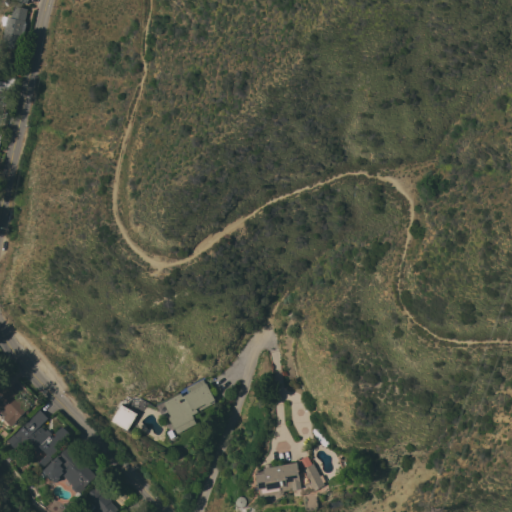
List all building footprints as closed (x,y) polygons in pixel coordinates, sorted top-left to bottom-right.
[(0,42),(4,26),(1,25),(3,16),(6,17),(6,14),(10,15),(12,5),(15,6),(16,1),(13,0),(26,0),(25,4),(22,3),(20,7),(27,9),(24,20),(25,21),(24,23),(25,23),(23,33),(21,33),(18,46),(14,45),(12,49),(3,47),(4,43),(0,42)] [(0,81),(5,82),(6,77),(14,78),(12,87),(9,87),(3,114),(4,114),(2,127),(0,126),(0,81)] [(174,429),(173,429),(168,420),(170,418),(161,402),(179,393),(181,396),(187,393),(184,388),(201,379),(204,384),(205,383),(215,402),(191,415),(193,418),(195,424),(177,434),(174,429)] [(0,380),(9,389),(10,388),(19,398),(21,396),(29,404),(29,406),(26,409),(28,412),(26,414),(24,412),(15,421),(16,421),(10,427),(2,418),(3,417),(0,414),(0,380)] [(50,457),(51,458),(42,468),(37,463),(46,454),(41,450),(39,453),(35,449),(38,446),(25,434),(12,447),(6,441),(13,435),(22,426),(38,409),(47,418),(41,424),(52,436),(61,427),(70,436),(50,457)] [(315,427),(320,434),(319,435),(321,437),(322,436),(328,444),(323,448),(322,445),(317,439),(316,437),(315,437),(311,431),(312,430),(311,429),(315,427)] [(54,483),(46,474),(42,478),(38,475),(66,446),(71,452),(69,454),(73,458),(78,463),(80,461),(94,476),(83,487),(86,490),(81,495),(80,495),(72,503),(68,500),(76,492),(74,492),(71,488),(71,485),(61,474),(58,477),(59,478),(54,483)] [(297,462),(299,471),(312,463),(319,476),(320,475),(324,482),(323,482),(324,485),(314,491),(313,490),(306,494),(303,495),(294,497),(293,489),(284,491),(284,493),(283,495),(279,496),(277,495),(261,498),(257,472),(258,472),(258,470),(264,469),(264,468),(265,468),(264,465),(273,463),(273,467),(297,462)] [(117,510),(115,511),(91,511),(95,508),(86,497),(97,487),(110,501),(109,502),(117,510)] [(246,505),(243,507),(238,506),(236,503),(237,499),(241,497),(245,497),(247,501),(246,505)]
